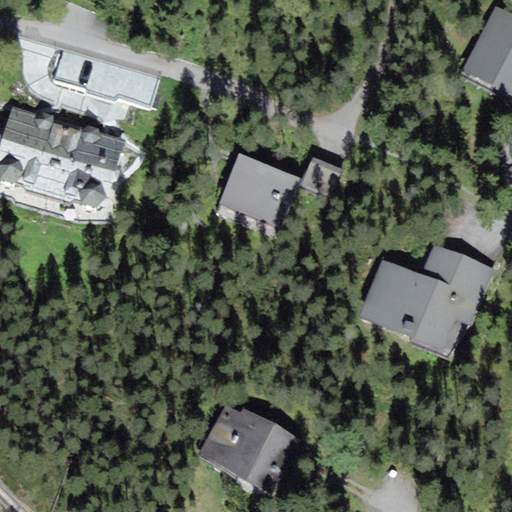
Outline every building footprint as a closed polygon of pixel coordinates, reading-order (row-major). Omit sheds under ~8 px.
[(511,14),(495,6),(461,73),(511,98),(511,14)] [(158,74),(62,48),(52,84),(148,110),(158,74)] [(35,115),(14,108),(0,146),(0,184),(105,214),(126,141),(100,133),(99,129),(88,127),(80,131),(54,121),(52,116),(41,113),(35,115)] [(301,179),(239,153),(218,203),(280,229),(301,179)] [(343,170),(312,158),(300,187),(331,199),(343,170)] [(359,317),(408,337),(411,338),(409,343),(449,359),(464,322),(471,325),(494,269),(433,245),(421,276),(381,261),(359,317)] [(269,494),(299,437),(244,409),(241,413),(225,406),(199,459),(214,466),(269,494)]
